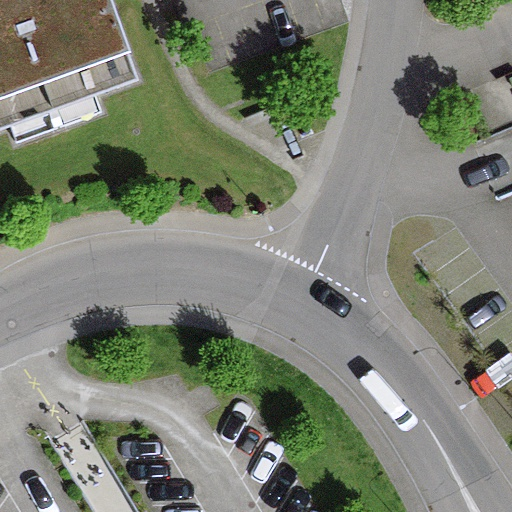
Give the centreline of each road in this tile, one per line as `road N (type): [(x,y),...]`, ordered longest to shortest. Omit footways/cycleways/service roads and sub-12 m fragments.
road 1 (residential): [(391,0),(364,145),(301,300)]
road 2 (residential): [(301,300),(218,268),(158,263),(90,266),(0,299)]
road 3 (residential): [(476,511),(419,408),(383,362),(301,300)]
